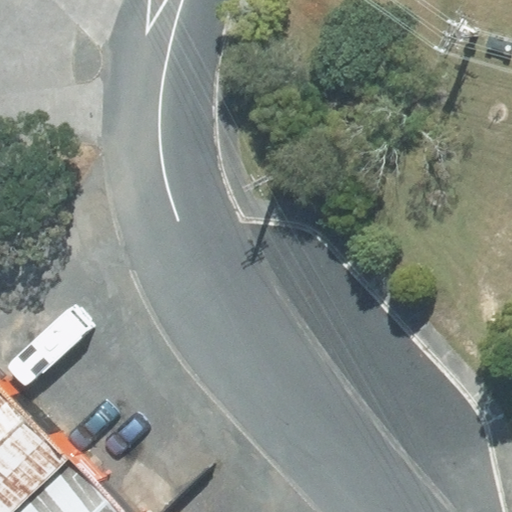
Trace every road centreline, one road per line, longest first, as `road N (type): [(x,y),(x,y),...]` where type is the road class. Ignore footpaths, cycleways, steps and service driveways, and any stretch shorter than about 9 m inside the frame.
road 1 (unclassified): [(404,511),(254,345),(180,227),(154,68),(181,0)]
road 2 (unknown): [(180,227),(0,311)]
